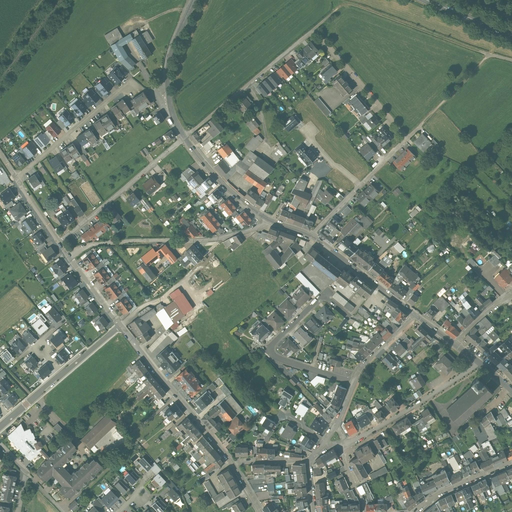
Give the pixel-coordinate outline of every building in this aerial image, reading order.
[(119,41),(123,38),(117,28),(104,36),(110,46),(119,41)] [(132,40),(139,35),(136,30),(123,38),(119,41),(122,46),(132,40)] [(139,35),(146,45),(152,41),(146,32),(139,35)] [(138,50),(146,45),(139,35),(132,40),(138,50)] [(122,46),(119,41),(110,46),(119,61),(128,56),(122,46)] [(303,50),(310,59),(319,51),(311,43),(303,50)] [(151,54),(146,45),(138,50),(144,59),(151,54)] [(297,55),(299,58),(303,63),(304,64),(310,59),(303,50),(297,55)] [(136,64),(128,56),(119,61),(127,69),(133,66),(136,64)] [(294,63),(296,65),(300,69),(303,67),(301,65),(303,63),(299,58),(294,63)] [(325,58),(321,62),(325,66),(329,62),(325,58)] [(284,66),(291,74),(296,70),(294,67),(289,62),(289,61),(284,66)] [(331,65),(321,74),(321,75),(322,74),(323,76),(323,77),(326,80),(326,81),(329,78),(337,71),(331,65)] [(118,70),(124,77),(129,72),(122,66),(118,70)] [(279,70),(283,76),(286,79),(291,74),(284,66),(278,70),(279,70)] [(108,75),(116,85),(124,77),(118,70),(116,67),(113,70),(114,71),(108,75)] [(268,78),(275,87),(281,82),(278,79),(274,74),(273,74),(268,78)] [(333,82),(345,97),(353,90),(340,76),(333,82)] [(263,83),(270,91),(275,87),(268,78),(263,83)] [(97,88),(103,95),(111,88),(107,84),(103,79),(95,86),(97,88)] [(258,88),(262,92),(265,96),(270,91),(263,83),(257,87),(258,88)] [(97,92),(101,97),(103,95),(97,88),(95,90),(97,92)] [(83,97),(85,99),(90,106),(99,99),(98,99),(94,94),(91,90),(83,97)] [(137,96),(145,107),(151,103),(148,99),(144,92),(137,96)] [(354,109),(355,109),(363,102),(357,95),(348,102),(354,109)] [(135,108),(137,112),(138,112),(145,107),(137,96),(130,101),(135,108)] [(249,104),(244,98),(237,105),(244,112),(251,106),(249,104)] [(318,98),(314,102),(326,117),(331,113),(318,98)] [(85,99),(82,101),(88,108),(90,106),(85,99)] [(116,105),(123,114),(129,110),(122,100),(119,102),(120,103),(116,105)] [(74,112),(78,116),(86,110),(80,103),(78,101),(71,107),(74,112)] [(80,103),(86,110),(88,108),(82,101),(80,103)] [(355,109),(361,115),(361,116),(363,114),(368,110),(366,108),(367,107),(363,102),(355,109)] [(117,120),(124,115),(123,114),(116,105),(110,109),(117,120)] [(60,119),(66,126),(74,120),(66,111),(58,117),(60,119)] [(160,112),(153,117),(158,124),(165,120),(160,112)] [(100,119),(107,131),(114,127),(111,122),(106,115),(100,119)] [(374,115),(366,122),(372,128),(379,122),(374,115)] [(283,124),(289,131),(299,123),(293,117),(293,116),(283,124)] [(214,117),(196,132),(199,137),(201,136),(211,127),(215,131),(211,134),(212,135),(214,137),(224,129),(214,117)] [(245,124),(252,132),(257,128),(259,126),(252,118),(245,124)] [(56,123),(62,130),(66,126),(60,119),(56,123)] [(99,134),(101,135),(107,131),(100,119),(93,124),(99,134)] [(111,122),(114,127),(116,131),(119,129),(118,127),(114,121),(114,120),(111,122)] [(48,131),(54,137),(60,132),(52,123),(46,128),(48,131)] [(83,134),(88,141),(91,145),(96,141),(97,141),(94,137),(89,129),(83,134)] [(380,136),(387,143),(393,138),(385,129),(382,133),(382,134),(380,136)] [(171,130),(163,136),(166,139),(167,139),(169,142),(176,138),(171,130)] [(45,134),(50,140),(54,137),(48,131),(45,134)] [(196,132),(191,136),(196,143),(201,140),(201,138),(202,137),(201,136),(199,137),(196,132)] [(42,135),(48,142),(50,140),(45,134),(44,133),(42,135)] [(41,148),(48,142),(42,135),(41,134),(34,139),(41,148)] [(81,146),(88,141),(83,134),(76,138),(81,146)] [(414,143),(423,152),(426,148),(431,142),(422,134),(414,143)] [(201,144),(203,146),(208,143),(210,141),(214,137),(212,135),(201,144)] [(250,151),(252,153),(263,140),(258,135),(255,138),(253,137),(245,147),(250,151)] [(380,149),(387,143),(380,136),(377,138),(374,136),(371,138),(371,139),(372,140),(380,149)] [(29,143),(22,149),(29,158),(36,152),(34,149),(34,150),(29,143)] [(203,146),(203,147),(207,151),(212,147),(208,143),(203,146)] [(236,163),(239,159),(226,143),(217,150),(224,158),(231,167),(236,163)] [(300,154),(301,156),(307,150),(301,143),(295,149),(299,154),(300,154)] [(66,148),(73,158),(73,159),(80,155),(73,144),(66,148)] [(283,157),(287,154),(281,146),(280,144),(271,156),(277,162),(282,156),(283,157)] [(281,146),(287,154),(290,151),(286,146),(284,144),(281,146)] [(368,145),(364,148),(363,147),(359,151),(367,160),(375,153),(368,145)] [(66,162),(73,158),(66,148),(59,153),(66,162)] [(145,148),(140,151),(144,158),(149,154),(145,148)] [(300,156),(308,165),(317,157),(314,154),(312,151),(309,149),(307,150),(301,156),(300,156)] [(407,149),(400,156),(408,164),(415,157),(407,149)] [(17,152),(18,153),(23,159),(25,157),(19,150),(17,152)] [(242,162),(249,168),(258,157),(252,153),(250,151),(242,162)] [(18,153),(12,158),(12,159),(13,160),(19,167),(25,161),(23,159),(18,153)] [(400,156),(393,163),(401,171),(408,164),(400,156)] [(62,168),(59,163),(58,160),(57,161),(55,157),(49,162),(56,172),(62,168)] [(245,174),(243,176),(263,190),(267,183),(262,181),(274,169),(258,157),(249,168),(247,170),(245,174)] [(222,176),(227,172),(231,169),(230,168),(231,167),(224,158),(214,166),(222,176)] [(243,176),(249,168),(242,162),(239,159),(236,163),(231,167),(230,168),(231,169),(227,172),(231,176),(236,170),(243,176)] [(188,168),(182,173),(187,178),(192,173),(188,168)] [(76,171),(71,175),(74,180),(79,176),(76,171)] [(158,176),(163,182),(168,177),(163,171),(158,176)] [(195,189),(205,180),(197,171),(187,179),(195,189)] [(231,176),(227,172),(222,176),(227,180),(231,176)] [(33,188),(40,183),(38,180),(34,175),(28,179),(33,188)] [(147,190),(147,191),(147,193),(148,194),(150,194),(161,186),(153,177),(143,185),(147,190)] [(209,177),(205,180),(195,189),(197,191),(196,192),(199,196),(205,191),(211,185),(214,183),(209,177)] [(279,190),(276,195),(277,196),(278,194),(280,196),(282,192),(290,179),(290,180),(290,179),(287,177),(279,190)] [(294,188),(303,191),(307,182),(299,179),(294,188)] [(305,208),(309,210),(312,205),(323,180),(317,181),(311,195),(305,208)] [(371,184),(364,192),(371,198),(372,199),(376,195),(375,193),(377,191),(371,184)] [(213,188),(211,185),(205,191),(207,194),(213,188)] [(301,206),(305,208),(311,195),(303,191),(294,188),(291,193),(295,195),(289,208),(295,211),(300,201),(303,202),(301,206)] [(9,189),(0,195),(0,197),(5,204),(11,200),(15,197),(9,189)] [(221,197),(222,195),(217,189),(208,196),(214,203),(216,201),(221,197)] [(245,197),(254,204),(260,194),(261,193),(258,191),(256,194),(250,189),(245,197)] [(326,190),(321,196),(323,198),(327,202),(333,196),(326,190)] [(371,198),(364,192),(363,191),(356,198),(362,205),(365,202),(366,203),(371,198)] [(137,201),(139,199),(134,193),(126,199),(133,206),(138,202),(137,201)] [(269,193),(264,202),(268,205),(273,196),(269,193)] [(260,194),(254,204),(254,205),(260,209),(264,201),(260,199),(262,198),(263,196),(260,194)] [(207,198),(205,195),(198,201),(200,204),(207,198)] [(225,201),(221,197),(216,201),(220,205),(225,201)] [(147,200),(145,202),(142,198),(139,200),(147,210),(152,206),(147,200)] [(225,201),(220,205),(225,210),(232,204),(228,199),(225,201)] [(5,204),(3,205),(6,209),(13,204),(11,200),(5,204)] [(78,217),(83,213),(75,201),(72,204),(74,207),(74,206),(75,208),(74,209),(78,217)] [(26,213),(19,204),(9,210),(14,217),(16,216),(18,219),(23,215),(26,213)] [(232,204),(225,210),(229,215),(231,214),(235,210),(237,209),(232,204)] [(413,217),(421,209),(418,205),(409,214),(413,217)] [(347,206),(341,212),(345,217),(351,210),(347,206)] [(63,213),(69,223),(74,219),(68,210),(66,211),(64,207),(60,209),(63,213)] [(279,218),(286,221),(289,212),(282,209),(279,218)] [(109,217),(113,221),(114,223),(120,217),(117,214),(116,215),(113,210),(108,215),(109,217)] [(209,211),(208,212),(202,216),(200,218),(205,223),(213,216),(209,211)] [(239,215),(236,217),(240,223),(248,216),(244,211),(239,215)] [(286,221),(293,223),(296,215),(289,212),(286,221)] [(63,227),(69,223),(63,213),(57,217),(63,227)] [(293,223),(302,227),(305,219),(296,215),(293,223)] [(305,219),(302,227),(310,230),(313,222),(307,219),(308,217),(308,215),(307,215),(305,219)] [(217,221),(213,216),(205,223),(209,228),(217,221)] [(248,216),(240,223),(245,228),(249,224),(252,221),(248,216)] [(185,231),(189,237),(192,234),(194,237),(198,234),(195,230),(189,223),(184,217),(180,221),(187,229),(185,231)] [(358,223),(350,231),(351,232),(354,235),(368,221),(364,217),(358,223)] [(36,227),(29,218),(27,219),(21,223),(23,227),(22,228),(24,231),(25,230),(28,233),(36,227)] [(323,228),(318,234),(324,240),(327,235),(327,236),(334,229),(339,223),(332,218),(327,224),(324,229),(323,228)] [(97,223),(104,231),(109,227),(104,221),(102,219),(100,221),(99,220),(97,222),(97,223)] [(104,221),(109,227),(110,229),(113,226),(110,223),(107,219),(104,221)] [(335,241),(338,244),(350,231),(358,223),(354,219),(343,230),(344,232),(335,241)] [(221,226),(217,221),(209,228),(213,233),(215,231),(219,227),(221,226)] [(91,228),(81,237),(85,242),(91,238),(93,240),(104,231),(97,223),(93,227),(92,226),(90,228),(91,228)] [(337,225),(334,229),(329,234),(333,237),(341,228),(340,227),(339,228),(337,225)] [(276,240),(279,231),(270,227),(267,234),(266,237),(276,240)] [(276,241),(279,245),(281,242),(282,243),(283,239),(292,243),(295,237),(279,231),(276,240),(276,241)] [(338,244),(336,246),(341,250),(350,241),(348,239),(351,235),(350,234),(351,232),(350,231),(338,244)] [(39,232),(32,237),(38,246),(44,242),(45,240),(39,232)] [(333,237),(329,234),(327,236),(324,240),(331,245),(335,241),(332,239),(333,237)] [(240,245),(243,242),(239,235),(232,237),(237,243),(238,242),(240,245)] [(358,237),(343,251),(350,256),(358,249),(355,245),(357,242),(358,243),(361,241),(358,237)] [(295,254),(300,250),(301,249),(294,240),(292,243),(290,247),(281,259),(278,255),(282,252),(280,249),(276,252),(274,249),(279,245),(276,241),(263,252),(276,269),(288,259),(295,254)] [(46,245),(44,242),(38,246),(36,247),(39,250),(45,246),(46,245)] [(234,250),(240,245),(238,242),(237,243),(231,248),(232,249),(232,248),(234,250)] [(393,247),(400,253),(404,249),(397,242),(393,247)] [(474,243),(467,249),(473,256),(480,249),(474,243)] [(156,252),(159,256),(161,258),(166,255),(170,251),(165,245),(156,252)] [(192,257),(199,251),(194,245),(186,252),(188,254),(189,253),(190,255),(192,257)] [(37,251),(40,255),(42,253),(47,250),(45,246),(39,250),(37,251)] [(312,261),(318,253),(319,253),(312,247),(304,257),(311,262),(312,261)] [(47,250),(42,253),(48,261),(56,256),(50,248),(47,250)] [(358,249),(350,256),(368,271),(375,262),(372,260),(374,258),(364,250),(363,252),(358,249)] [(404,249),(400,253),(398,255),(405,261),(410,255),(404,249)] [(204,257),(199,251),(192,257),(194,259),(195,260),(194,261),(196,264),(204,257)] [(150,264),(159,256),(156,252),(144,262),(144,263),(133,272),(145,286),(156,277),(158,276),(163,272),(159,268),(153,273),(149,267),(151,266),(150,264)] [(92,253),(88,256),(87,256),(85,258),(83,260),(84,262),(86,265),(96,258),(92,253)] [(336,279),(342,272),(318,253),(312,261),(319,267),(318,267),(335,280),(336,279)] [(177,259),(173,254),(168,258),(171,261),(167,265),(168,268),(177,259)] [(185,263),(192,257),(190,255),(182,262),(183,263),(184,262),(185,263)] [(489,260),(496,266),(500,262),(494,256),(489,260)] [(186,266),(194,259),(192,257),(185,263),(186,264),(185,265),(186,266)] [(470,257),(465,262),(468,265),(465,268),(469,271),(472,268),(474,270),(478,266),(470,257)] [(92,268),(95,267),(95,266),(99,263),(99,262),(96,258),(86,265),(87,267),(88,267),(90,269),(92,268)] [(375,262),(368,271),(376,277),(383,270),(388,265),(381,259),(377,264),(375,262)] [(60,260),(52,266),(54,269),(53,270),(56,273),(57,273),(59,276),(64,272),(67,269),(60,260)] [(95,266),(95,267),(96,269),(103,263),(101,261),(99,262),(99,263),(95,266)] [(420,279),(404,265),(400,270),(398,273),(402,276),(410,284),(412,282),(415,284),(416,283),(413,281),(415,279),(418,281),(420,279)] [(97,280),(107,272),(103,268),(99,271),(98,271),(96,273),(94,274),(96,277),(95,278),(97,280)] [(349,283),(354,278),(343,270),(342,272),(336,279),(345,287),(348,284),(349,283)] [(383,270),(376,277),(389,287),(391,283),(394,279),(383,270)] [(503,270),(495,279),(503,287),(511,279),(508,275),(503,270)] [(106,281),(106,280),(110,277),(107,272),(97,280),(99,282),(101,284),(103,283),(106,281)] [(308,290),(313,294),(315,297),(319,292),(300,272),(295,277),(308,290)] [(67,273),(60,279),(62,281),(63,280),(69,276),(67,273)] [(394,279),(391,283),(389,287),(387,289),(391,292),(401,299),(405,293),(406,292),(406,291),(396,284),(402,276),(398,273),(394,279)] [(71,275),(69,276),(63,280),(70,289),(77,283),(75,280),(73,278),(71,275)] [(107,284),(114,278),(112,275),(110,277),(106,280),(106,281),(107,284)] [(356,291),(358,289),(364,282),(356,276),(354,278),(349,283),(348,284),(356,291)] [(108,295),(118,287),(114,283),(114,282),(110,285),(109,285),(109,286),(107,288),(105,289),(106,292),(108,295)] [(362,294),(368,298),(374,290),(364,282),(358,289),(362,293),(361,294),(362,294)] [(117,295),(121,292),(118,287),(108,295),(109,297),(110,296),(112,299),(114,297),(117,296),(117,295)] [(406,291),(406,292),(405,293),(410,297),(415,291),(409,287),(406,291)] [(164,308),(174,323),(183,316),(183,315),(193,309),(182,292),(179,288),(170,294),(174,302),(164,308)] [(297,301),(301,305),(310,296),(306,292),(302,288),(300,290),(299,289),(294,294),(295,295),(293,297),(297,301)] [(86,299),(88,298),(82,290),(74,295),(80,303),(86,299)] [(118,298),(123,295),(125,293),(123,290),(121,292),(117,295),(117,296),(118,298)] [(336,292),(332,297),(344,306),(348,302),(336,292)] [(418,298),(413,294),(407,301),(413,305),(418,298)] [(464,305),(467,303),(468,303),(462,295),(459,298),(464,305)] [(433,304),(437,309),(445,301),(441,296),(433,304)] [(475,311),(479,315),(488,305),(484,303),(484,302),(478,296),(474,299),(475,300),(476,301),(480,306),(475,311)] [(119,309),(129,302),(125,297),(121,300),(120,300),(120,301),(118,302),(116,304),(118,307),(117,307),(119,309)] [(395,318),(401,311),(398,308),(398,306),(389,299),(386,303),(386,305),(389,307),(386,308),(384,307),(382,311),(381,312),(385,315),(388,312),(392,314),(391,315),(395,318)] [(287,300),(283,303),(284,305),(280,309),(287,317),(296,309),(292,306),(288,301),(287,300)] [(445,301),(437,309),(440,312),(448,304),(445,301)] [(90,304),(85,307),(84,308),(90,315),(97,310),(91,302),(90,304)] [(121,312),(123,314),(125,312),(128,311),(129,310),(132,307),(129,302),(119,309),(121,312)] [(355,308),(348,302),(344,306),(351,312),(355,308)] [(470,314),(474,319),(479,315),(475,311),(471,307),(470,307),(467,303),(464,305),(470,313),(470,314)] [(128,311),(130,314),(136,307),(135,305),(132,307),(129,310),(128,311)] [(320,311),(317,313),(322,318),(326,322),(333,315),(325,307),(320,311)] [(362,317),(366,312),(367,311),(361,307),(357,312),(362,317)] [(430,307),(424,314),(431,319),(437,313),(430,307)] [(48,312),(45,314),(53,323),(56,321),(61,317),(52,308),(48,311),(48,312)] [(130,323),(139,336),(147,331),(148,330),(143,322),(156,313),(157,313),(154,308),(130,323)] [(156,313),(164,325),(166,330),(168,328),(174,323),(164,308),(157,313),(156,313)] [(406,317),(406,315),(401,311),(395,318),(394,319),(400,323),(406,317)] [(274,312),(267,320),(270,323),(276,330),(279,327),(278,326),(283,321),(274,312)] [(465,328),(474,319),(470,314),(464,319),(457,313),(454,316),(462,325),(465,328)] [(100,318),(95,322),(101,330),(108,324),(102,316),(100,318)] [(305,326),(307,326),(314,333),(321,326),(312,317),(304,324),(304,325),(305,326)] [(490,332),(494,328),(484,317),(480,321),(484,327),(485,326),(490,332)] [(40,318),(31,325),(40,335),(48,328),(40,318)] [(347,322),(348,321),(345,318),(339,326),(342,328),(347,322)] [(348,321),(347,322),(356,329),(361,323),(350,318),(348,321)] [(255,328),(257,330),(263,324),(260,322),(258,320),(252,325),(255,328)] [(387,320),(382,325),(386,328),(388,329),(391,325),(387,320)] [(388,329),(392,333),(398,328),(393,323),(391,325),(388,329)] [(255,328),(251,332),(261,342),(267,337),(266,336),(270,332),(266,328),(263,324),(257,330),(255,328)] [(156,333),(160,336),(163,334),(166,330),(164,325),(156,333)] [(378,332),(380,334),(385,330),(381,325),(378,326),(375,329),(378,332)] [(445,331),(455,338),(459,333),(453,329),(454,328),(450,325),(445,331)] [(422,336),(415,343),(411,346),(412,348),(414,350),(422,343),(424,345),(432,338),(420,327),(416,331),(422,336)] [(473,334),(477,329),(474,327),(465,336),(476,346),(477,346),(481,340),(473,334)] [(163,334),(166,337),(168,335),(172,332),(168,328),(163,334)] [(300,328),(293,335),(303,345),(310,338),(300,328)] [(380,334),(384,338),(385,339),(392,333),(388,329),(386,328),(385,330),(380,334)] [(29,344),(35,339),(27,330),(22,335),(29,344)] [(147,331),(139,336),(143,343),(151,338),(147,331)] [(172,332),(168,335),(175,342),(178,338),(172,332)] [(371,339),(377,345),(384,338),(380,334),(378,332),(371,339)] [(64,340),(58,333),(50,340),(56,347),(64,340)] [(151,353),(166,337),(163,334),(160,336),(147,349),(151,353)] [(402,342),(403,342),(407,346),(411,342),(409,340),(407,338),(402,342)] [(289,339),(280,348),(286,354),(291,350),(294,353),(298,349),(296,346),(289,339)] [(365,345),(372,351),(377,345),(371,339),(369,341),(368,340),(366,342),(367,343),(365,345)] [(483,339),(477,346),(480,349),(486,343),(483,339)] [(18,354),(25,348),(18,340),(11,345),(18,354)] [(510,352),(511,349),(505,341),(500,346),(502,349),(507,354),(510,352)] [(355,345),(360,346),(361,345),(364,346),(359,351),(365,357),(372,351),(365,345),(359,343),(356,342),(355,345)] [(401,344),(406,349),(408,352),(410,350),(407,346),(403,342),(401,344)] [(393,349),(399,356),(400,355),(399,355),(402,352),(403,352),(406,349),(401,344),(399,343),(393,349)] [(502,349),(500,346),(493,351),(496,354),(502,349)] [(11,355),(6,349),(0,353),(0,356),(7,364),(10,362),(14,358),(12,356),(11,356),(11,355)] [(69,356),(63,349),(55,357),(61,363),(69,356)] [(179,366),(181,365),(177,361),(179,359),(172,351),(169,354),(165,349),(157,357),(162,363),(161,364),(164,368),(166,367),(171,373),(179,366)] [(362,360),(365,357),(359,351),(354,355),(357,358),(359,360),(361,359),(362,360)] [(437,357),(440,360),(444,355),(446,354),(444,351),(437,357)] [(496,354),(493,351),(487,356),(496,365),(500,361),(502,359),(496,354)] [(507,354),(502,359),(500,361),(496,365),(503,370),(509,364),(507,361),(511,356),(511,354),(510,352),(507,354)] [(440,360),(435,364),(436,364),(433,367),(438,372),(441,369),(446,374),(451,370),(449,368),(453,364),(456,360),(447,353),(444,356),(444,355),(440,360)] [(394,359),(388,354),(382,360),(391,368),(397,362),(394,359)] [(38,363),(31,356),(24,362),(26,364),(25,365),(28,368),(29,367),(31,369),(38,363)] [(396,357),(394,359),(397,362),(400,365),(402,363),(396,357)] [(136,370),(143,365),(139,360),(132,365),(136,370)] [(179,366),(181,369),(188,363),(186,361),(181,365),(179,366)] [(48,368),(46,364),(38,371),(40,374),(39,375),(43,379),(51,372),(48,368)] [(511,366),(510,364),(509,364),(503,370),(511,380),(511,379),(511,366)] [(140,376),(147,371),(143,365),(136,370),(139,374),(140,376)] [(182,372),(176,377),(192,396),(203,386),(187,368),(182,372)] [(145,382),(152,377),(151,376),(147,371),(140,376),(143,380),(144,381),(145,382)] [(419,375),(411,380),(417,389),(425,384),(419,375)] [(325,379),(317,376),(310,382),(314,387),(319,382),(324,384),(325,379)] [(149,387),(156,381),(152,377),(145,382),(147,385),(149,388),(149,387)] [(479,391),(486,385),(484,384),(484,383),(483,382),(483,383),(481,381),(481,380),(479,378),(478,377),(477,378),(475,379),(474,380),(475,380),(473,382),(472,382),(471,383),(472,384),(472,383),(474,385),(479,391)] [(10,387),(3,379),(0,382),(0,390),(2,393),(10,387)] [(151,397),(162,388),(156,381),(149,387),(151,389),(150,391),(147,393),(151,397)] [(211,393),(216,389),(212,384),(207,388),(211,393)] [(149,388),(147,385),(137,395),(139,397),(149,388)] [(474,385),(446,409),(450,413),(449,414),(452,417),(453,416),(456,420),(455,421),(458,424),(466,417),(466,418),(467,418),(466,417),(469,414),(470,415),(470,414),(476,408),(476,409),(477,409),(476,408),(479,405),(480,406),(480,405),(486,400),(487,400),(486,399),(492,393),(486,385),(479,391),(474,385)] [(331,403),(333,404),(339,406),(346,389),(338,386),(331,403)] [(151,389),(149,387),(149,388),(139,397),(137,398),(139,401),(147,393),(150,391),(151,389)] [(160,399),(166,393),(162,388),(151,397),(153,399),(156,397),(157,398),(158,397),(160,399)] [(284,390),(280,396),(283,398),(282,400),(281,399),(278,403),(285,407),(287,403),(286,403),(287,401),(289,402),(293,396),(284,390)] [(214,400),(206,391),(194,401),(202,410),(214,400)] [(2,398),(4,400),(10,395),(9,392),(2,398)] [(17,401),(11,394),(10,395),(4,400),(2,402),(8,408),(17,401)] [(393,397),(386,403),(387,404),(385,406),(390,411),(391,410),(393,412),(400,406),(396,401),(393,397)] [(226,416),(230,421),(231,420),(236,416),(236,415),(224,401),(217,406),(221,411),(225,416),(226,416)] [(172,414),(179,408),(175,403),(165,412),(169,416),(172,414)] [(303,417),(307,411),(308,408),(307,407),(301,404),(296,412),(303,417)] [(323,416),(328,422),(329,422),(333,417),(326,411),(324,413),(323,412),(322,410),(316,404),(314,407),(323,416)] [(326,411),(333,417),(338,412),(337,411),(331,405),(326,411)] [(206,424),(212,419),(218,414),(221,411),(217,406),(202,419),(206,424)] [(179,408),(172,414),(177,419),(183,413),(179,408)] [(374,414),(371,409),(369,410),(365,412),(365,413),(368,418),(374,415),(374,414)] [(424,417),(426,421),(433,417),(428,409),(421,413),(424,417)] [(374,414),(374,415),(378,422),(386,418),(384,415),(385,414),(384,411),(382,412),(381,410),(374,414)] [(366,423),(370,421),(370,422),(371,422),(368,418),(365,413),(361,415),(360,412),(359,412),(356,415),(355,414),(362,427),(367,424),(366,423)] [(496,421),(491,412),(486,416),(489,421),(492,420),(493,422),(496,421)] [(108,414),(80,440),(89,449),(115,425),(112,421),(113,420),(108,414)] [(225,416),(222,419),(226,424),(230,421),(226,416),(225,416)] [(321,433),(328,422),(323,416),(319,421),(315,419),(310,426),(321,433)] [(483,426),(489,421),(486,416),(481,420),(483,426)] [(401,421),(406,429),(412,425),(410,423),(412,422),(410,420),(409,420),(407,417),(401,421)] [(185,429),(192,423),(187,418),(176,427),(180,430),(184,427),(185,429)] [(238,418),(233,422),(228,426),(233,432),(235,435),(245,427),(238,418)] [(275,423),(267,418),(262,426),(266,429),(267,427),(270,430),(271,430),(272,429),(275,423)] [(216,423),(212,419),(206,424),(210,429),(216,423)] [(357,430),(351,420),(350,421),(351,421),(348,423),(348,422),(344,425),(350,435),(353,433),(354,433),(355,433),(357,432),(357,431),(357,430)] [(407,433),(408,432),(406,429),(401,421),(392,426),(394,430),(395,433),(396,432),(397,434),(405,430),(407,433)] [(217,424),(210,429),(214,433),(222,427),(219,422),(217,424)] [(50,455),(48,457),(45,453),(48,450),(45,445),(42,446),(40,441),(36,442),(35,440),(33,438),(34,437),(32,432),(31,433),(29,428),(24,431),(20,423),(7,436),(8,437),(8,438),(12,442),(12,441),(14,443),(13,444),(17,448),(18,447),(20,449),(19,450),(23,454),(23,453),(25,455),(24,456),(28,459),(29,459),(34,464),(43,455),(47,460),(46,461),(45,460),(43,462),(43,461),(42,463),(41,464),(42,465),(37,469),(36,470),(38,472),(36,473),(42,480),(44,478),(46,480),(47,479),(52,474),(56,478),(55,479),(57,481),(59,480),(63,484),(60,487),(61,489),(55,494),(62,501),(68,495),(69,497),(76,490),(78,492),(82,488),(81,486),(82,485),(83,486),(87,481),(86,481),(90,477),(91,478),(95,474),(94,473),(101,466),(96,460),(95,461),(93,459),(88,463),(86,462),(84,463),(82,464),(81,465),(80,467),(77,471),(76,470),(74,472),(74,471),(70,475),(63,467),(66,463),(65,462),(66,460),(67,461),(68,460),(69,460),(70,459),(71,457),(70,456),(72,454),(71,453),(75,448),(73,446),(74,445),(70,441),(68,439),(67,440),(61,446),(60,446),(59,447),(57,448),(56,450),(57,450),(53,454),(53,453),(51,454),(50,455)] [(57,423),(53,428),(59,434),(64,430),(57,423)] [(171,423),(165,427),(167,430),(169,429),(173,433),(177,430),(171,423)] [(190,435),(196,429),(192,423),(185,429),(184,430),(186,432),(187,431),(188,432),(190,435)] [(294,431),(291,430),(292,428),(287,425),(281,435),(286,438),(287,437),(289,438),(294,431)] [(474,434),(480,433),(479,428),(481,428),(480,425),(472,427),(474,434)] [(192,437),(195,441),(202,435),(196,429),(190,435),(188,437),(186,438),(183,440),(181,442),(184,444),(192,437)] [(271,430),(270,430),(266,436),(270,437),(274,431),(272,429),(271,430)] [(238,438),(235,435),(233,432),(229,436),(233,442),(238,438)] [(315,443),(305,436),(301,443),(302,444),(309,448),(311,449),(315,443)] [(381,436),(374,440),(379,448),(387,444),(384,438),(383,439),(381,436)] [(201,448),(208,442),(203,437),(196,443),(201,448)] [(204,458),(214,449),(208,442),(201,448),(194,455),(197,459),(202,456),(204,458)] [(358,457),(362,463),(376,456),(369,444),(355,451),(358,457)] [(480,451),(484,458),(488,456),(486,452),(489,451),(487,446),(480,451)] [(257,457),(267,458),(267,449),(265,449),(262,448),(257,447),(257,457)] [(235,448),(235,456),(252,456),(252,450),(248,450),(248,449),(241,449),(241,448),(235,448)] [(212,463),(220,457),(214,449),(204,458),(207,461),(205,462),(208,466),(212,463)] [(275,449),(267,449),(268,458),(275,458),(275,450),(275,449)] [(321,457),(325,465),(331,461),(332,462),(338,458),(333,450),(321,457)] [(380,450),(377,451),(383,463),(386,461),(380,450)] [(498,455),(495,456),(498,464),(508,460),(505,455),(505,453),(504,454),(502,451),(499,452),(498,455)] [(490,460),(493,467),(498,464),(495,456),(489,459),(490,460)] [(147,471),(150,469),(152,467),(151,465),(143,457),(138,462),(139,463),(136,466),(143,473),(146,470),(147,471)] [(220,457),(212,463),(215,466),(217,469),(224,463),(220,457)] [(326,467),(325,465),(321,457),(315,460),(320,468),(322,467),(323,469),(326,467)] [(359,480),(368,475),(362,463),(358,457),(349,462),(354,470),(353,470),(355,473),(355,472),(359,480)] [(468,465),(472,473),(479,470),(476,461),(470,464),(468,460),(466,461),(468,465)] [(480,464),(484,470),(493,467),(490,460),(480,464)] [(188,466),(191,469),(197,464),(194,461),(188,466)] [(466,475),(472,473),(468,465),(466,461),(464,462),(466,466),(462,467),(466,475)] [(215,466),(212,463),(208,466),(204,470),(207,474),(213,469),(212,468),(215,466)] [(197,464),(191,469),(193,472),(199,467),(197,464)] [(300,465),(293,465),(293,471),(296,471),(297,474),(301,474),(306,473),(305,464),(300,464),(300,465)] [(264,465),(256,465),(256,473),(261,472),(261,476),(261,478),(265,478),(265,475),(264,466),(264,465)] [(158,466),(152,471),(156,475),(158,473),(161,470),(158,466)] [(385,467),(375,472),(369,475),(372,480),(388,472),(385,467)] [(217,475),(222,483),(233,477),(228,469),(217,475)] [(433,476),(438,488),(450,483),(448,478),(445,471),(433,476)] [(510,479),(509,478),(506,471),(497,475),(501,483),(510,479)] [(124,476),(132,485),(136,481),(135,480),(137,479),(136,478),(131,473),(131,472),(129,474),(128,472),(124,476)] [(158,473),(156,475),(153,477),(154,479),(151,481),(157,488),(160,485),(161,486),(166,481),(158,473)] [(301,474),(297,474),(297,477),(294,477),(295,482),(298,483),(302,483),(305,482),(307,482),(306,473),(301,474)] [(448,478),(450,483),(451,484),(461,479),(458,473),(448,478)] [(16,477),(15,476),(9,475),(5,474),(4,478),(3,481),(4,482),(3,485),(2,485),(1,487),(2,488),(1,491),(0,495),(1,495),(0,497),(0,498),(10,501),(16,477)] [(499,484),(501,483),(497,475),(491,477),(495,485),(499,484)] [(420,485),(424,494),(438,488),(433,476),(419,482),(420,485)] [(120,481),(124,485),(127,483),(120,477),(118,479),(120,481)] [(222,483),(226,490),(237,484),(233,477),(222,483)] [(340,491),(348,487),(344,478),(336,482),(338,485),(336,485),(339,492),(340,491)] [(404,491),(409,490),(408,487),(409,486),(406,480),(400,482),(403,489),(404,491)] [(485,480),(478,483),(482,491),(483,494),(485,498),(488,497),(485,490),(489,488),(485,480)] [(114,485),(123,494),(126,491),(126,490),(127,488),(124,485),(120,481),(118,482),(114,485)] [(171,481),(166,486),(170,490),(172,488),(174,490),(177,487),(171,481)] [(208,492),(213,488),(209,481),(203,484),(208,492)] [(362,485),(369,501),(372,501),(373,503),(375,503),(371,494),(372,494),(367,483),(362,485)] [(471,486),(475,494),(482,491),(478,483),(471,486)] [(237,484),(226,490),(231,498),(242,492),(237,484)] [(417,494),(421,501),(425,498),(424,494),(420,485),(415,487),(417,494)] [(110,490),(115,495),(117,492),(111,486),(108,488),(110,490)] [(306,487),(297,488),(297,491),(296,491),(296,493),(297,493),(298,496),(307,494),(306,487)] [(467,502),(468,505),(469,507),(472,506),(469,497),(473,495),(469,487),(462,490),(467,502)] [(172,488),(170,490),(167,493),(168,494),(165,497),(171,503),(174,500),(175,501),(180,496),(174,490),(172,488)] [(212,498),(217,495),(213,488),(208,492),(212,498)] [(315,490),(317,498),(325,496),(324,489),(315,490)] [(105,495),(113,503),(118,499),(116,496),(115,495),(110,490),(105,495)] [(409,500),(413,498),(409,490),(404,491),(408,499),(406,500),(407,502),(409,500)] [(463,499),(465,503),(467,502),(462,490),(455,493),(458,501),(463,499)] [(355,504),(360,503),(358,499),(354,499),(350,491),(349,491),(343,494),(347,500),(351,498),(351,499),(354,499),(355,504)] [(212,498),(215,503),(225,497),(222,492),(217,495),(212,498)] [(448,506),(450,510),(452,508),(451,505),(455,503),(451,494),(445,497),(449,506),(448,506)] [(100,500),(104,504),(106,506),(108,508),(113,503),(105,495),(100,500)] [(317,498),(318,505),(325,504),(328,504),(328,496),(325,496),(317,498)] [(411,504),(413,507),(418,503),(413,497),(413,498),(409,500),(411,504)] [(445,508),(446,511),(450,510),(448,506),(449,506),(445,497),(438,500),(442,509),(445,508)] [(96,500),(102,506),(104,504),(100,500),(98,498),(96,500)] [(232,507),(233,506),(232,505),(240,501),(238,498),(226,505),(228,509),(232,507)] [(74,500),(68,507),(71,509),(77,503),(74,500)] [(91,503),(93,506),(94,506),(97,510),(98,509),(99,510),(102,506),(96,500),(92,504),(91,503)] [(233,506),(232,507),(234,511),(243,511),(247,510),(241,500),(240,501),(232,505),(233,506)] [(300,510),(308,506),(307,500),(300,501),(296,501),(297,506),(299,506),(300,510)] [(405,503),(409,510),(413,507),(411,504),(409,500),(407,502),(405,503)] [(155,502),(152,505),(158,511),(161,511),(164,510),(163,509),(165,508),(164,507),(158,501),(156,502),(155,502)] [(339,501),(335,501),(335,504),(336,511),(349,511),(349,504),(339,505),(339,501)] [(375,503),(373,503),(372,501),(369,501),(366,502),(366,511),(375,511),(375,504),(375,503)] [(430,506),(430,507),(432,511),(435,511),(440,510),(435,502),(434,504),(430,506)] [(272,503),(264,508),(265,511),(270,511),(275,509),(272,503)] [(349,504),(349,511),(360,511),(360,503),(355,504),(349,504)] [(375,504),(375,511),(382,511),(384,511),(384,509),(386,509),(386,505),(384,505),(384,503),(375,504)]
